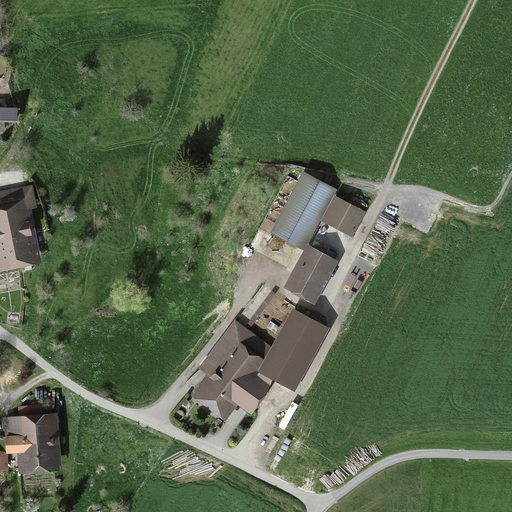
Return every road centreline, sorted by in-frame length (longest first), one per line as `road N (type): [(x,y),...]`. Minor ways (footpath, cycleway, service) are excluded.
road 1 (track): [(149,420),(243,298),(263,285),(324,313),(473,0)]
road 2 (unclassified): [(322,506),(90,396),(0,328)]
road 3 (track): [(263,285),(264,231),(293,174),(429,192),(480,209),(497,201),(511,172)]
road 4 (unclassified): [(511,455),(395,459),(322,506)]
road 5 (track): [(233,461),(324,313)]
